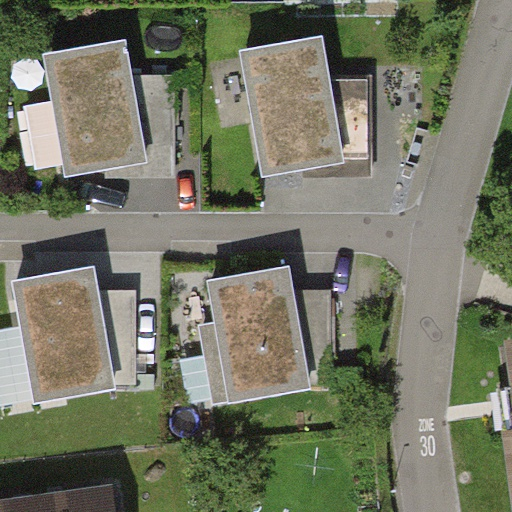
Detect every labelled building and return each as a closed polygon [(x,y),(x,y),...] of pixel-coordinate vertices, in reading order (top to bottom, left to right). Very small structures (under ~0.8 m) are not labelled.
[(118,52),(28,70),(52,193),(143,176),(118,52)] [(329,57),(238,75),(262,198),(353,180),(329,57)] [(279,260),(184,276),(206,408),(301,392),(279,260)] [(84,266),(0,282),(0,317),(18,407),(109,390),(84,266)] [(108,511),(107,501),(27,511),(108,511)]
